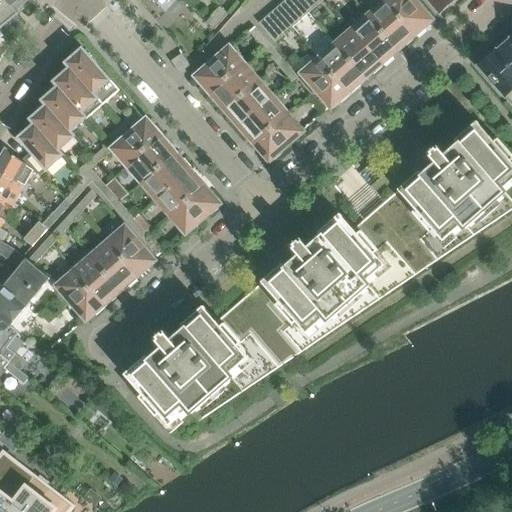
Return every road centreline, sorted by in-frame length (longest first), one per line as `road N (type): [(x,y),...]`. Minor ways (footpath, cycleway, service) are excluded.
road 1 (residential): [(266,208),(504,0)]
road 2 (residential): [(266,208),(83,0)]
road 3 (residential): [(106,346),(266,208)]
road 4 (tertiary): [(378,511),(511,452)]
road 5 (residential): [(0,117),(74,0)]
